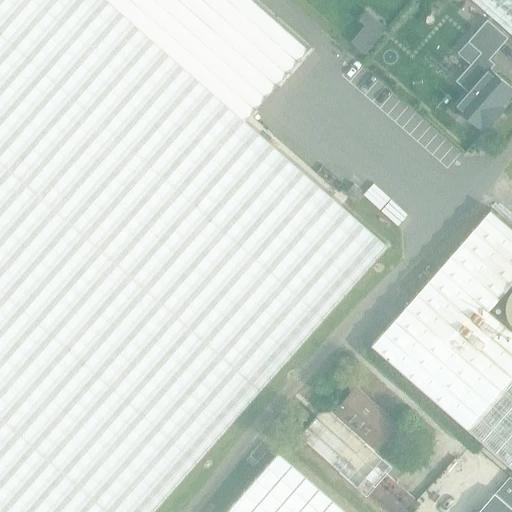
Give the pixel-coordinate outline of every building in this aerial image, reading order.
[(0,0),(0,511),(151,511),(387,244),(245,120),(109,0),(0,0)] [(255,0),(109,0),(245,120),(309,47),(255,0)] [(511,0),(471,0),(511,36),(511,0)] [(365,25),(351,41),(364,53),(387,28),(373,16),(365,25)] [(481,125),(485,128),(502,110),(498,106),(511,90),(511,89),(489,69),(494,63),(489,59),(508,37),(506,36),(487,19),(468,41),(481,52),(457,80),(461,84),(469,91),(455,106),(479,127),(481,125)] [(354,184),(345,193),(353,201),(362,191),(354,184)] [(511,378),(511,332),(488,311),(511,283),(511,230),(489,211),(371,347),(466,430),(511,378)] [(511,511),(511,378),(466,430),(511,470),(511,511),(345,511),(278,453),(226,511),(511,511)] [(376,448),(396,426),(355,390),(335,412),(376,448)] [(366,493),(387,511),(401,511),(412,500),(384,474),(390,466),(330,413),(320,414),(300,437),(364,495),(366,493)] [(511,511),(511,478),(510,476),(496,492),(495,491),(475,511),(511,511)]
